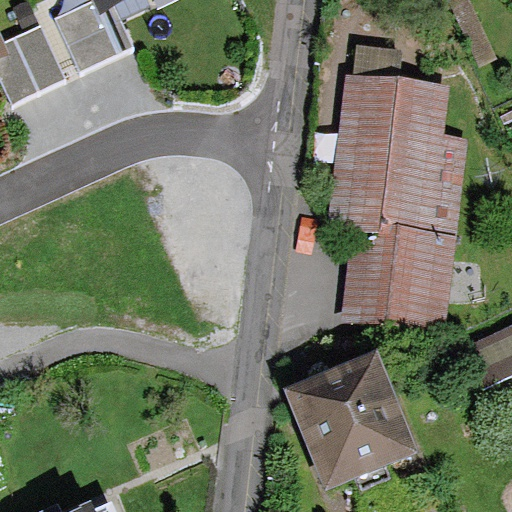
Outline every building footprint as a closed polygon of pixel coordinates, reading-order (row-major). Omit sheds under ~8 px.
[(147,0),(89,0),(92,6),(100,22),(118,14),(147,0)] [(118,14),(100,22),(92,6),(82,12),(107,66),(136,53),(118,14)] [(107,66),(82,12),(56,24),(82,78),(107,66)] [(67,83),(41,29),(15,43),(42,96),(67,83)] [(5,48),(0,37),(0,67),(12,62),(5,48)] [(42,96),(15,43),(5,48),(12,62),(0,68),(0,85),(13,111),(42,96)] [(358,51),(354,81),(400,86),(404,56),(358,51)] [(354,81),(346,80),(328,236),(353,239),(342,328),(446,340),(469,143),(446,140),(451,92),(400,86),(354,81)] [(511,330),(464,352),(483,394),(511,380),(511,330)] [(378,363),(285,401),(326,502),(420,465),(378,363)]
